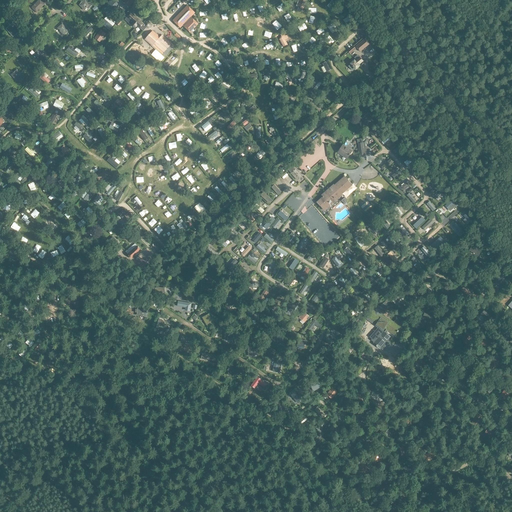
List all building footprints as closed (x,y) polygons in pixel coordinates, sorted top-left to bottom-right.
[(44,5),(39,0),(38,0),(36,2),(31,7),(36,13),(38,11),(39,10),(42,7),(44,5)] [(84,10),(87,8),(88,9),(92,5),(89,1),(87,2),(85,0),(79,5),(84,10)] [(110,0),(102,10),(102,11),(107,15),(108,15),(118,4),(112,0),(110,0)] [(298,0),(296,6),(298,7),(299,7),(303,9),(304,9),(307,1),(303,0),(298,0)] [(180,27),(182,25),(190,32),(198,24),(191,16),(195,13),(187,5),(173,20),(180,27)] [(128,16),(125,19),(129,23),(130,24),(132,24),(132,26),(133,27),(136,27),(137,25),(140,28),(143,31),(144,31),(146,28),(149,28),(151,26),(151,23),(149,21),(146,21),(144,23),(145,24),(144,25),(143,25),(143,24),(134,16),(131,13),(131,12),(129,10),(126,15),(128,16)] [(62,23),(57,28),(63,35),(69,31),(62,23)] [(338,30),(333,23),(327,27),(332,34),(338,30)] [(11,24),(6,29),(8,31),(13,37),(19,31),(15,25),(13,27),(11,24)] [(83,34),(86,37),(93,29),(90,26),(90,27),(83,34)] [(101,30),(95,38),(100,42),(104,37),(105,38),(107,35),(106,34),(101,30)] [(153,31),(145,39),(164,58),(175,46),(162,35),(160,37),(153,31)] [(288,44),(285,40),(288,38),(287,35),(286,36),(284,33),(280,34),(282,37),(279,38),(279,39),(283,47),(288,44)] [(365,39),(356,46),(360,52),(370,44),(365,39)] [(40,46),(35,51),(42,59),(47,54),(40,46)] [(79,53),(73,49),(74,48),(71,46),(71,47),(69,47),(66,51),(76,57),(79,53)] [(95,52),(103,58),(105,55),(97,49),(95,52)] [(352,65),(349,67),(352,70),(354,68),(355,68),(356,70),(360,66),(359,64),(362,62),(363,60),(358,55),(355,58),(357,60),(356,61),(355,59),(350,63),(352,65)] [(62,67),(58,63),(59,62),(57,60),(56,60),(55,60),(52,63),(59,70),(62,67)] [(323,66),(321,63),(315,68),(322,75),(324,73),(320,68),(323,66)] [(22,80),(20,77),(22,75),(17,69),(13,73),(15,75),(13,77),(19,83),(22,80)] [(269,70),(265,76),(265,75),(263,77),(264,78),(264,79),(267,81),(272,72),(269,70)] [(50,81),(43,74),(39,78),(47,85),(50,81)] [(85,86),(84,84),(86,82),(82,78),(80,80),(79,79),(77,81),(82,88),(85,86)] [(121,87),(124,84),(120,79),(116,82),(121,87)] [(310,87),(313,89),(319,82),(316,79),(310,87)] [(170,91),(167,93),(173,102),(176,100),(170,91)] [(109,99),(102,93),(100,95),(107,102),(109,99)] [(131,96),(128,98),(133,105),(136,103),(131,96)] [(28,103),(20,97),(18,101),(26,106),(28,103)] [(158,103),(159,101),(161,99),(157,97),(151,106),(154,108),(158,103)] [(317,108),(311,99),(308,101),(314,110),(317,108)] [(104,109),(96,100),(93,103),(102,111),(104,109)] [(136,114),(142,105),(138,102),(132,111),(136,114)] [(20,111),(12,106),(10,109),(18,114),(20,111)] [(195,111),(197,110),(198,108),(195,106),(190,113),(192,115),(195,111)] [(303,106),(298,110),(302,116),(308,112),(303,106)] [(96,115),(89,107),(86,110),(91,115),(90,116),(92,118),(93,117),(94,118),(96,115)] [(228,121),(231,118),(223,110),(220,114),(228,121)] [(367,117),(368,118),(371,122),(375,119),(367,110),(359,117),(362,121),(367,117)] [(48,122),(51,125),(57,116),(54,113),(48,122)] [(5,114),(3,116),(10,123),(12,121),(10,119),(5,114)] [(83,115),(80,118),(85,122),(84,123),(85,125),(86,124),(87,125),(90,122),(83,115)] [(242,123),(244,126),(252,120),(249,117),(242,123)] [(40,119),(30,125),(32,128),(41,122),(40,119)] [(227,127),(229,130),(236,123),(234,121),(234,120),(227,127)] [(110,125),(109,128),(117,132),(119,129),(118,129),(113,126),(114,124),(112,122),(110,125)] [(380,124),(373,131),(375,134),(383,127),(380,124)] [(210,129),(208,131),(206,133),(208,135),(216,128),(213,126),(210,129)] [(291,135),(284,126),(281,129),(287,138),(291,135)] [(138,131),(145,141),(148,138),(141,129),(138,131)] [(243,132),(241,129),(233,136),(236,139),(243,132)] [(88,134),(87,135),(86,134),(83,136),(90,144),(93,141),(89,137),(90,136),(88,134)] [(384,144),(392,137),(390,134),(382,142),(384,144)] [(136,137),(133,140),(140,146),(143,144),(136,137)] [(27,150),(37,142),(35,139),(25,147),(27,150)] [(128,142),(125,145),(132,150),(135,147),(128,142)] [(257,147),(249,142),(248,144),(251,147),(251,148),(253,149),(255,150),(257,147)] [(366,142),(358,143),(360,155),(367,154),(366,142)] [(226,149),(228,148),(229,147),(227,144),(220,150),(222,153),(226,149)] [(399,150),(400,149),(402,147),(400,144),(391,151),(394,154),(399,150)] [(343,145),(338,152),(347,159),(352,150),(343,145)] [(63,149),(61,151),(65,155),(69,151),(64,146),(61,148),(63,149)] [(255,155),(258,158),(264,152),(261,149),(255,155)] [(204,157),(199,150),(196,152),(201,159),(204,157)] [(240,160),(242,158),(243,157),(241,154),(234,161),(236,163),(240,160)] [(51,156),(45,164),(48,166),(50,163),(51,164),(52,162),(51,161),(54,158),(51,156)] [(119,165),(110,157),(107,161),(116,168),(119,165)] [(197,165),(191,157),(189,159),(192,163),(191,164),(193,166),(194,166),(195,167),(197,165)] [(411,157),(404,164),(406,166),(414,160),(411,157)] [(385,170),(394,162),(390,159),(381,167),(385,170)] [(211,172),(204,164),(201,167),(208,175),(211,172)] [(292,166),(288,170),(291,173),(292,173),(298,180),(302,176),(296,169),(292,166)] [(420,166),(411,173),(414,177),(423,169),(420,166)] [(400,168),(391,176),(394,179),(403,172),(401,169),(400,168)] [(241,181),(244,177),(237,170),(233,173),(241,181)] [(105,172),(96,175),(98,181),(107,178),(105,172)] [(202,182),(200,179),(202,177),(199,173),(194,176),(200,184),(202,182)] [(323,196),(317,202),(325,211),(343,195),(343,194),(353,185),(345,176),(335,185),(334,184),(321,195),(323,196)] [(409,180),(401,186),(404,190),(412,183),(409,180)] [(175,189),(177,191),(184,184),(182,182),(175,189)] [(436,184),(428,191),(431,194),(439,186),(436,184)] [(195,187),(190,192),(194,196),(199,191),(195,187)] [(90,190),(88,189),(83,196),(85,197),(87,199),(93,192),(90,190)] [(116,198),(115,200),(119,202),(123,193),(119,191),(116,198)] [(441,191),(435,198),(437,200),(444,194),(441,191)] [(98,195),(92,202),(98,207),(101,204),(98,201),(101,197),(98,195)] [(453,199),(445,206),(450,211),(458,204),(453,199)] [(433,210),(435,208),(429,201),(427,203),(433,210)] [(398,207),(394,210),(400,217),(403,214),(398,207)] [(189,213),(187,214),(194,222),(198,219),(196,217),(191,211),(189,212),(189,213)] [(413,226),(416,229),(425,220),(422,217),(413,226)] [(384,218),(381,220),(388,229),(391,227),(384,218)] [(181,219),(178,221),(184,228),(187,226),(181,219)] [(425,231),(434,222),(431,219),(422,227),(425,231)] [(399,227),(407,236),(409,234),(402,225),(399,227)] [(374,237),(376,235),(370,227),(367,229),(374,237)] [(293,232),(286,240),(289,242),(295,234),(293,232)] [(396,244),(390,235),(386,238),(393,246),(396,244)] [(108,242),(112,246),(118,241),(113,236),(108,242)] [(358,237),(355,239),(361,247),(364,245),(358,237)] [(436,237),(433,240),(439,247),(442,245),(436,237)] [(304,238),(297,247),(300,250),(307,240),(304,238)] [(408,239),(405,241),(411,247),(414,245),(408,239)] [(374,248),(381,257),(385,254),(378,245),(374,248)] [(137,246),(128,254),(132,258),(141,250),(137,246)] [(424,246),(421,249),(427,257),(430,254),(424,246)] [(472,246),(469,250),(479,257),(481,252),(472,246)] [(489,257),(492,260),(498,253),(490,246),(487,249),(492,254),(489,257)] [(279,247),(277,250),(286,256),(288,253),(279,247)] [(398,247),(395,249),(401,257),(404,255),(398,247)] [(314,250),(309,258),(312,260),(317,252),(314,250)] [(249,266),(254,261),(250,256),(245,261),(249,266)] [(342,264),(338,259),(339,259),(337,257),(336,257),(335,256),(332,259),(338,268),(342,264)] [(444,256),(435,259),(437,266),(446,263),(444,256)] [(323,269),(327,261),(329,260),(325,257),(319,266),(323,269)] [(371,265),(364,257),(361,259),(368,268),(371,265)] [(389,268),(393,265),(386,257),(382,260),(389,268)] [(414,266),(419,271),(421,269),(419,268),(419,267),(422,265),(414,257),(411,260),(416,265),(414,266)] [(6,266),(0,259),(0,271),(1,271),(4,276),(10,271),(6,266)] [(297,259),(291,267),(294,269),(300,261),(297,259)] [(272,262),(267,272),(270,273),(275,264),(272,262)] [(478,273),(473,263),(469,266),(474,275),(478,273)] [(180,266),(180,275),(186,275),(186,274),(189,274),(190,266),(180,266)] [(404,266),(401,269),(406,273),(402,277),(404,279),(408,276),(409,276),(411,274),(404,266)] [(305,278),(310,269),(306,267),(301,276),(305,278)] [(349,270),(355,278),(359,276),(352,267),(349,270)] [(392,274),(389,276),(391,279),(390,280),(392,282),(393,281),(396,285),(399,282),(392,274)] [(289,286),(296,278),(292,275),(286,284),(287,284),(289,286)] [(342,277),(339,280),(346,286),(348,284),(342,277)] [(202,285),(202,289),(212,289),(212,283),(204,283),(204,279),(202,279),(202,282),(202,285)] [(246,281),(245,285),(249,286),(249,287),(246,287),(246,289),(249,289),(249,287),(257,288),(258,283),(246,281)] [(304,295),(310,286),(307,284),(301,293),(304,295)] [(349,287),(356,295),(360,292),(353,284),(349,287)] [(380,284),(376,287),(382,296),(386,293),(383,289),(380,284)] [(465,285),(462,290),(470,297),(474,293),(465,285)] [(261,295),(265,298),(270,290),(266,287),(261,295)] [(432,293),(430,295),(434,301),(442,295),(440,291),(434,296),(432,293)] [(402,298),(397,292),(389,298),(395,304),(400,301),(399,300),(402,298)] [(318,300),(320,297),(319,296),(316,293),(314,296),(313,296),(310,300),(313,303),(317,299),(318,300)] [(373,301),(367,293),(365,295),(370,303),(373,301)] [(344,304),(346,302),(340,294),(338,297),(344,304)] [(281,296),(279,295),(273,304),(278,307),(284,299),(281,296)] [(225,299),(225,303),(226,307),(233,306),(232,305),(235,305),(234,299),(228,300),(228,298),(225,299)] [(382,316),(386,310),(384,310),(390,301),(389,299),(380,306),(376,304),(373,310),(369,315),(378,321),(378,322),(377,324),(380,326),(378,327),(380,329),(371,340),(382,349),(389,341),(386,339),(389,336),(386,334),(388,330),(395,335),(401,327),(400,327),(393,323),(390,320),(390,321),(382,316)] [(334,300),(324,307),(328,311),(337,304),(334,300)] [(177,306),(185,308),(185,310),(190,311),(192,303),(178,301),(177,306)] [(297,306),(289,302),(284,311),(291,315),(297,306)] [(362,312),(357,305),(354,307),(359,314),(362,312)] [(144,310),(138,310),(137,310),(136,316),(143,317),(143,316),(146,316),(147,309),(144,308),(144,310)] [(253,310),(248,310),(248,316),(250,316),(250,320),(259,320),(258,313),(253,314),(253,310)] [(485,318),(481,323),(484,326),(492,317),(484,310),(481,314),(485,318)] [(301,314),(299,318),(305,323),(307,320),(307,319),(309,316),(306,313),(303,316),(301,314)] [(434,317),(426,314),(424,313),(423,318),(428,320),(426,326),(431,327),(434,317)] [(210,325),(210,319),(205,319),(204,316),(201,316),(202,326),(208,326),(208,325),(210,325)] [(167,325),(161,323),(162,320),(158,319),(158,322),(157,322),(156,329),(166,332),(167,325)] [(314,319),(308,328),(312,330),(315,325),(320,329),(323,326),(317,322),(314,319)] [(346,322),(344,320),(340,323),(342,325),(340,326),(343,329),(344,328),(345,329),(352,323),(348,319),(346,322)] [(461,323),(457,320),(449,332),(454,335),(461,323)] [(336,327),(331,331),(337,338),(342,334),(336,327)] [(464,342),(463,343),(466,344),(467,343),(467,344),(474,334),(468,330),(461,340),(464,342)] [(437,332),(434,336),(438,339),(435,342),(440,347),(446,340),(437,332)] [(229,333),(225,333),(225,341),(231,341),(231,340),(234,340),(234,334),(229,334),(229,333)] [(277,334),(272,334),(272,340),(274,340),(274,344),(281,344),(281,343),(283,343),(283,337),(277,337),(277,334)] [(181,336),(181,345),(190,345),(190,339),(185,338),(185,336),(181,336)] [(354,338),(347,346),(352,350),(359,342),(354,338)] [(495,341),(483,338),(481,346),(493,348),(495,341)] [(297,349),(304,350),(304,345),(306,345),(306,340),(299,340),(299,345),(297,345),(297,349)] [(255,355),(257,355),(257,350),(251,350),(250,346),(248,346),(248,356),(255,356),(255,355)] [(459,349),(450,346),(446,354),(455,358),(459,349)] [(214,355),(205,353),(206,352),(203,351),(201,359),(209,361),(209,360),(213,361),(214,355)] [(499,357),(490,356),(489,367),(498,368),(499,357)] [(413,367),(418,366),(423,369),(427,364),(423,361),(423,358),(412,361),(413,367)] [(275,361),(273,371),(280,373),(282,363),(275,361)] [(235,376),(235,375),(237,375),(237,370),(232,369),(232,367),(229,367),(228,375),(235,376)] [(439,370),(436,377),(447,381),(450,375),(439,370)] [(334,371),(334,376),(336,376),(336,380),(339,380),(339,381),(342,381),(342,371),(334,371)] [(258,377),(251,386),(254,388),(257,385),(258,383),(264,388),(267,384),(258,377)] [(317,379),(309,385),(310,387),(314,385),(317,390),(322,387),(317,379)] [(490,393),(499,383),(495,380),(486,390),(490,393)] [(398,386),(390,386),(391,394),(399,393),(398,386)] [(417,387),(415,393),(418,393),(418,394),(420,396),(423,395),(425,387),(423,386),(420,386),(420,387),(417,387)] [(511,390),(506,386),(504,389),(500,395),(503,397),(502,399),(506,401),(511,391),(511,390)] [(332,387),(326,395),(332,399),(338,392),(332,387)] [(359,392),(358,390),(354,392),(360,404),(366,401),(361,391),(359,392)] [(458,390),(453,395),(461,403),(466,398),(458,390)] [(433,398),(433,401),(434,402),(437,401),(443,394),(442,393),(443,392),(442,391),(441,392),(440,391),(433,398)] [(293,402),(286,407),(290,412),(297,407),(293,402)] [(319,408),(316,412),(323,417),(326,413),(319,408)] [(357,423),(363,421),(365,421),(365,419),(367,419),(367,420),(369,419),(375,416),(371,411),(365,414),(366,416),(365,416),(364,414),(356,415),(357,423)] [(484,416),(476,413),(471,423),(479,426),(484,416)] [(304,415),(295,423),(298,427),(307,419),(304,415)] [(413,417),(404,420),(406,426),(415,423),(413,417)] [(387,437),(390,433),(391,434),(394,429),(387,423),(380,432),(387,437)] [(333,425),(329,430),(331,432),(334,434),(336,435),(340,430),(333,425)] [(484,434),(496,438),(499,431),(487,427),(484,434)] [(317,432),(311,439),(315,443),(319,439),(322,436),(317,432)] [(347,450),(348,451),(349,449),(349,448),(353,444),(351,443),(353,442),(349,439),(345,443),(343,442),(340,445),(342,447),(346,451),(347,450)] [(462,449),(466,449),(466,441),(456,441),(455,450),(462,450),(462,449)] [(399,447),(402,459),(408,458),(405,446),(399,447)] [(382,452),(374,449),(371,460),(380,462),(382,452)] [(434,450),(430,451),(431,453),(423,455),(426,462),(437,457),(434,450)] [(405,473),(407,471),(409,473),(413,470),(411,468),(414,466),(411,461),(402,469),(405,473)] [(361,463),(360,464),(354,472),(361,478),(368,469),(361,463)] [(387,472),(383,482),(388,484),(393,475),(387,472)]
